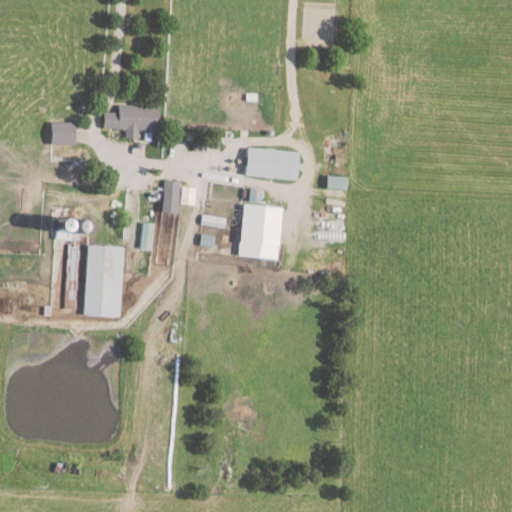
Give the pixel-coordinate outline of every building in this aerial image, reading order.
[(101,128),(124,129),(124,138),(137,138),(137,130),(157,130),(157,106),(116,105),(116,112),(102,112),(101,128)] [(73,144),(73,122),(50,122),(50,144),(73,144)] [(243,176),(295,180),(297,152),(245,148),(243,176)] [(344,189),(344,176),(324,176),(324,189),(344,189)] [(160,213),(176,213),(177,180),(162,180),(160,213)] [(193,204),(194,188),(179,187),(178,204),(193,204)] [(259,202),(260,189),(247,188),(246,202),(259,202)] [(237,257),(276,259),(279,207),(240,204),(237,257)] [(149,250),(153,224),(141,222),(136,247),(149,250)] [(119,317),(122,247),(85,246),(82,315),(119,317)]
